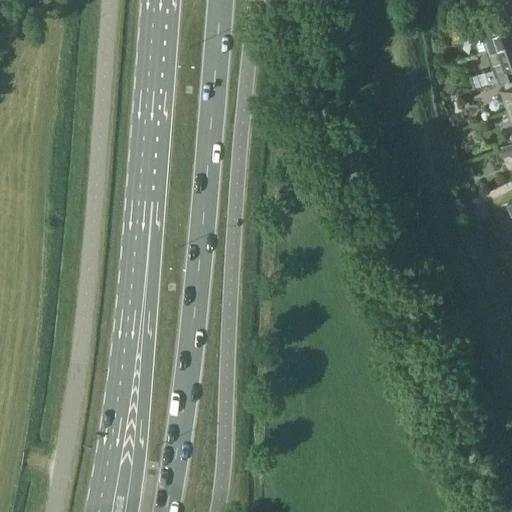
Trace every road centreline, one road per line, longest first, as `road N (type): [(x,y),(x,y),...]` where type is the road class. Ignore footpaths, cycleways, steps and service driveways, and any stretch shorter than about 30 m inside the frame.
road 1 (unclassified): [(492,511),(337,138),(301,0)]
road 2 (primary): [(155,0),(126,341),(98,511)]
road 3 (unclassified): [(54,511),(74,399),(109,0)]
road 4 (primary): [(166,511),(191,348),(221,0)]
